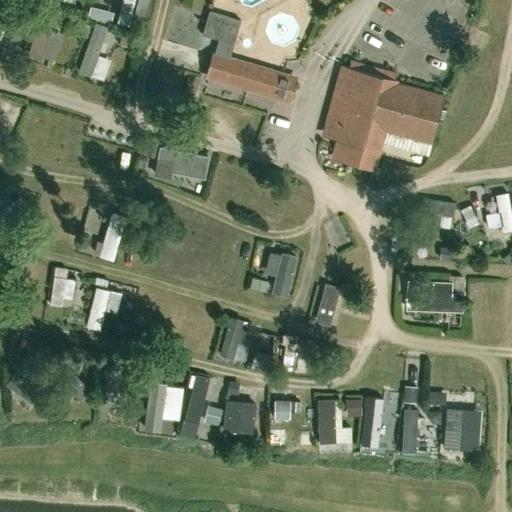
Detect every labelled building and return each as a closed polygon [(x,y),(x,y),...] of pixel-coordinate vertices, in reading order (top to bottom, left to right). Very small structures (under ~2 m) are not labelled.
[(115,0),(112,9),(132,15),(136,0),(115,0)] [(234,45),(240,20),(208,11),(202,35),(234,45)] [(44,54),(53,28),(35,22),(26,48),(44,54)] [(91,22),(74,67),(98,76),(107,52),(103,51),(111,29),(91,22)] [(289,99),(295,77),(214,54),(208,76),(289,99)] [(431,141),(443,97),(392,83),(395,72),(351,60),(349,66),(344,65),(325,132),(355,141),(349,161),(374,168),(385,128),(431,141)] [(28,141),(37,109),(26,105),(16,137),(28,141)] [(61,157),(72,157),(74,123),(63,122),(61,157)] [(73,165),(102,166),(103,123),(75,122),(73,165)] [(159,143),(154,166),(200,176),(205,153),(159,143)] [(222,194),(256,209),(262,194),(228,180),(222,194)] [(168,199),(195,205),(198,191),(171,185),(168,199)] [(505,188),(490,189),(492,208),(482,209),(484,226),(509,223),(505,188)] [(101,219),(95,253),(110,256),(116,222),(101,219)] [(73,246),(91,248),(92,236),(75,234),(73,246)] [(222,260),(242,264),(247,240),(226,236),(222,260)] [(269,288),(285,291),(292,251),(277,248),(269,288)] [(72,274),(61,272),(63,263),(36,259),(34,272),(49,274),(44,300),(57,302),(58,294),(68,296),(72,274)] [(249,272),(245,283),(259,289),(264,278),(249,272)] [(101,283),(103,275),(93,273),(82,322),(98,325),(107,284),(101,283)] [(481,276),(481,301),(502,302),(502,277),(481,276)] [(330,333),(344,292),(322,284),(308,324),(330,333)] [(468,288),(467,307),(477,308),(478,289),(468,288)] [(401,289),(401,305),(456,306),(457,290),(401,289)] [(434,318),(434,308),(401,306),(401,316),(434,318)] [(177,308),(176,333),(202,334),(203,309),(177,308)] [(301,364),(301,347),(292,347),(293,331),(280,331),(278,363),(301,364)] [(210,355),(214,342),(199,339),(196,351),(210,355)] [(246,361),(251,347),(238,342),(233,356),(246,361)] [(440,379),(439,399),(464,400),(465,366),(452,366),(451,380),(440,379)] [(356,413),(358,392),(345,391),(343,411),(356,413)] [(267,392),(267,420),(295,420),(295,392),(267,392)] [(362,398),(362,418),(386,419),(387,403),(397,403),(397,392),(380,392),(380,398),(362,398)] [(313,395),(312,419),(331,420),(331,438),(348,438),(348,422),(338,422),(338,396),(313,395)] [(220,420),(251,420),(251,397),(220,397),(220,420)] [(433,431),(416,431),(416,405),(399,405),(398,447),(432,447),(433,431)] [(441,407),(443,446),(464,446),(463,406),(441,407)] [(465,407),(465,418),(480,418),(480,407),(465,407)] [(237,436),(237,426),(218,426),(217,436),(237,436)] [(370,432),(372,448),(388,445),(385,430),(370,432)] [(315,438),(315,449),(332,449),(332,439),(315,438)] [(8,441),(8,463),(23,463),(24,441),(8,441)] [(242,457),(241,476),(258,477),(259,457),(242,457)] [(306,475),(308,463),(285,458),(283,470),(306,475)] [(445,481),(443,492),(462,494),(463,483),(445,481)]
